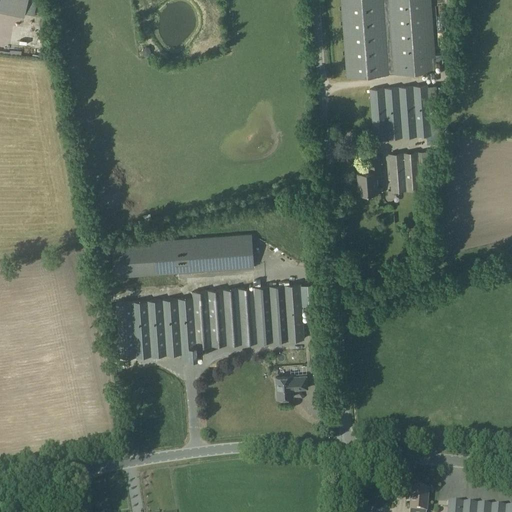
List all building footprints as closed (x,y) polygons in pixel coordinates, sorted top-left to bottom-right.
[(0,0),(0,12),(22,17),(26,0),(0,0)] [(430,0),(340,0),(346,77),(436,70),(430,0)] [(436,84),(369,89),(372,131),(373,140),(440,135),(436,84)] [(431,151),(388,153),(391,191),(427,190),(431,151)] [(379,157),(368,158),(369,172),(357,173),(359,193),(377,192),(376,173),(380,173),(379,157)] [(378,184),(379,192),(389,191),(388,183),(378,184)] [(419,243),(419,226),(406,227),(407,243),(419,243)] [(251,234),(112,244),(115,277),(253,267),(251,234)] [(117,303),(120,357),(181,354),(182,359),(197,358),(196,346),(305,338),(305,334),(313,334),(312,322),(304,322),(303,304),(317,303),(315,283),(191,292),(192,298),(117,303)] [(292,388),(307,387),(306,374),(275,376),(276,397),(292,396),(292,388)] [(412,488),(409,511),(511,511),(511,506),(448,501),(447,511),(425,511),(428,490),(412,488)]
